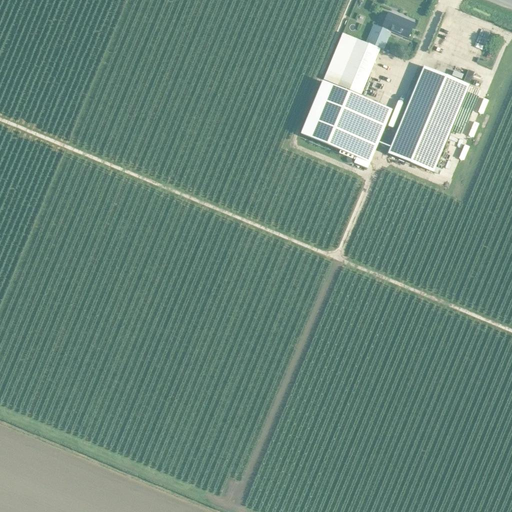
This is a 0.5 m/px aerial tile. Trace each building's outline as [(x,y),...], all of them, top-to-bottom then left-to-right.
[(407,39),(414,23),(388,12),(381,28),(407,39)] [(360,95),(382,41),(373,37),(369,45),(342,33),(323,80),(360,95)] [(433,172),(468,85),(423,67),(388,153),(433,172)] [(474,72),(467,70),(463,81),(469,84),(474,72)] [(489,101),(497,83),(488,79),(480,97),(489,101)] [(301,134),(356,157),(354,163),(367,168),(390,110),(322,82),(301,134)] [(489,101),(498,105),(506,87),(497,83),(489,101)] [(480,124),(489,101),(480,97),(471,120),(480,124)] [(489,127),(498,105),(489,101),(480,124),(489,127)] [(471,120),(461,143),(470,146),(480,124),(471,120)] [(470,146),(480,150),(489,127),(480,124),(470,146)] [(452,165),(461,169),(470,146),(461,143),(452,165)] [(480,150),(470,146),(461,169),(470,173),(480,150)] [(380,184),(389,187),(397,169),(387,165),(380,184)] [(461,169),(452,165),(443,188),(452,192),(461,169)] [(410,175),(397,169),(389,187),(403,193),(410,175)] [(461,196),(470,173),(461,169),(452,192),(461,196)] [(417,199),(424,181),(410,175),(403,193),(417,199)] [(417,199),(430,204),(438,186),(424,181),(417,199)] [(443,188),(438,186),(430,204),(444,210),(452,192),(443,188)] [(444,210),(453,214),(461,196),(452,192),(444,210)]
